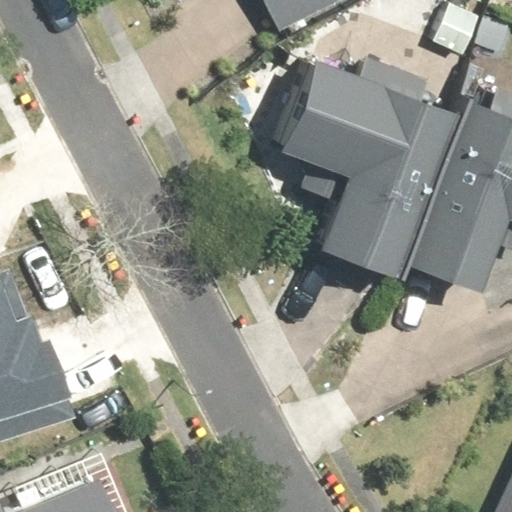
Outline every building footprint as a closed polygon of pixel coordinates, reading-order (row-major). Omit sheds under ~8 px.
[(248,0),(274,44),(348,0),(248,0)] [(429,123),(289,68),(256,150),(322,177),(291,255),(365,284),(429,123)] [(511,128),(445,103),(380,269),(451,296),(496,183),(511,189),(511,128)] [(0,244),(0,422),(65,398),(4,243),(0,244)] [(511,511),(511,435),(473,511),(511,511)] [(0,500),(0,511),(101,511),(85,471),(1,504),(0,500)]
